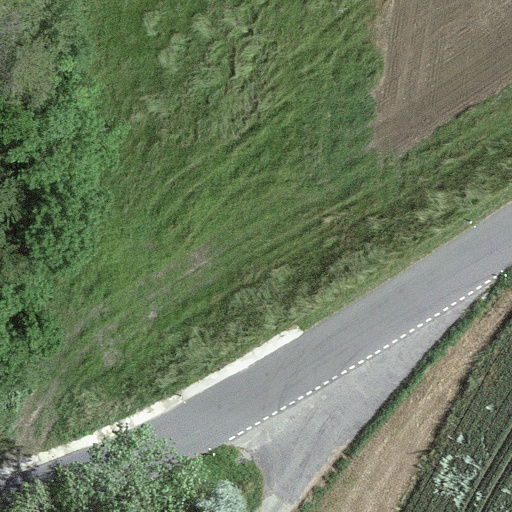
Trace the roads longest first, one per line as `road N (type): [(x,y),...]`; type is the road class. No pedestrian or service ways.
road 1 (tertiary): [(12,511),(220,407),(511,231)]
road 2 (track): [(269,511),(473,255)]
